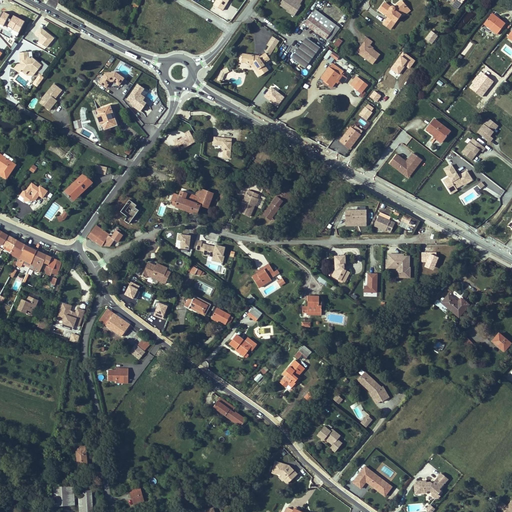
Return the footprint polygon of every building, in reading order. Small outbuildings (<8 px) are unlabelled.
[(216,0),(213,6),(224,11),(229,0),(216,0)] [(292,3),(288,0),(283,0),(280,5),(288,11),(289,9),(296,14),(302,6),(300,5),(303,1),(301,0),(292,0),(294,1),(292,3)] [(383,24),(390,29),(401,15),(398,12),(406,5),(401,0),(400,0),(394,6),(393,6),(392,6),(391,6),(390,7),(384,3),(379,10),(388,17),(383,24)] [(410,11),(406,5),(398,12),(401,15),(403,17),(410,11)] [(311,16),(326,27),(331,22),(315,10),(311,16)] [(483,24),(497,34),(505,23),(498,18),(497,20),(491,15),(483,24)] [(331,22),(326,27),(311,16),(305,24),(325,39),(336,25),(331,22)] [(325,39),(329,42),(339,28),(336,25),(325,39)] [(435,25),(429,34),(435,38),(441,30),(435,25)] [(55,39),(37,27),(32,33),(50,46),(55,39)] [(280,40),(274,35),(268,43),(271,45),(268,49),(270,51),(272,52),(280,40)] [(380,55),(372,49),(373,48),(370,46),(372,42),(366,37),(363,41),(364,42),(361,46),(363,48),(360,52),(366,57),(365,58),(373,64),(380,55)] [(339,38),(334,45),(337,47),(342,41),(339,38)] [(307,39),(292,59),(304,67),(319,48),(307,39)] [(360,52),(363,48),(361,46),(357,52),(365,58),(366,57),(360,52)] [(327,60),(332,53),(329,51),(324,57),(327,60)] [(29,52),(21,54),(22,62),(24,62),(24,65),(19,66),(16,70),(21,73),(25,72),(28,75),(30,71),(33,71),(36,73),(42,65),(33,58),(32,59),(29,57),(29,52)] [(336,61),(340,57),(333,52),(330,56),(336,61)] [(254,66),(260,76),(268,70),(263,64),(270,59),(267,55),(265,53),(259,58),(254,57),(254,56),(242,54),(241,62),(247,62),(247,64),(251,65),(253,63),(255,66),(254,66)] [(228,67),(222,70),(220,76),(223,77),(226,73),(230,71),(228,67)] [(331,87),(337,80),(342,83),(346,78),(341,74),(340,76),(329,68),(321,78),(324,80),(328,83),(327,84),(331,87)] [(119,87),(125,79),(114,71),(111,75),(107,72),(98,84),(106,90),(112,82),(119,87)] [(80,74),(76,79),(81,83),(85,78),(80,74)] [(356,85),(354,88),(360,93),(367,85),(357,77),(353,82),(356,85)] [(141,95),(145,90),(137,84),(125,101),(140,111),(148,100),(141,95)] [(63,91),(55,85),(43,100),(47,103),(53,108),(58,102),(56,100),(55,99),(57,96),(58,97),(63,91)] [(272,87),(264,96),(277,108),(285,98),(272,87)] [(110,105),(97,110),(99,114),(97,117),(99,124),(103,125),(105,130),(117,125),(113,113),(110,105)] [(365,107),(360,115),(366,120),(372,112),(365,107)] [(491,114),(480,129),(492,138),(495,135),(492,132),(496,128),(494,127),(496,125),(497,126),(500,122),(491,114)] [(434,119),(430,124),(426,130),(441,142),(450,131),(434,119)] [(340,140),(350,148),(360,135),(350,127),(340,140)] [(178,151),(196,143),(189,131),(184,133),(185,136),(173,142),(178,151)] [(231,138),(214,138),(213,145),(222,145),(222,149),(224,149),(223,157),(230,157),(231,138)] [(472,138),(461,153),(471,160),(474,156),(472,155),(474,153),(475,154),(479,150),(482,152),(485,148),(472,138)] [(16,165),(0,154),(0,165),(2,167),(1,168),(0,169),(0,174),(6,179),(16,165)] [(403,161),(396,155),(389,164),(405,176),(413,167),(416,169),(422,161),(413,154),(406,163),(405,164),(402,162),(403,161)] [(459,184),(472,179),(467,168),(457,173),(451,162),(443,167),(447,174),(442,178),(451,194),(461,189),(459,184)] [(34,173),(38,167),(33,165),(29,171),(34,173)] [(108,167),(96,165),(95,172),(106,175),(108,167)] [(413,167),(405,176),(408,179),(416,169),(413,167)] [(74,201),(94,183),(85,173),(65,191),(74,201)] [(43,194),(47,189),(40,184),(38,186),(36,184),(36,185),(31,182),(27,188),(24,188),(25,198),(33,197),(36,193),(38,194),(39,192),(43,194)] [(197,215),(199,209),(201,209),(202,206),(208,208),(213,193),(202,189),(199,197),(181,190),(179,196),(177,201),(173,200),(173,202),(172,205),(197,215)] [(48,190),(44,196),(50,200),(54,194),(48,190)] [(253,215),(257,203),(255,202),(257,197),(259,197),(260,193),(249,190),(246,200),(247,200),(246,204),(245,204),(242,212),(253,215)] [(284,200),(287,202),(291,197),(282,191),(279,196),(277,195),(263,213),(270,218),(284,200)] [(366,209),(351,209),(351,215),(347,215),(347,222),(351,222),(351,220),(356,220),(366,220),(366,209)] [(68,214),(65,213),(63,217),(61,216),(57,217),(59,221),(64,219),(68,214)] [(263,213),(261,216),(268,221),(270,218),(263,213)] [(379,216),(375,225),(386,230),(390,221),(379,216)] [(105,246),(107,244),(110,246),(114,239),(118,242),(123,235),(119,232),(121,230),(118,228),(113,234),(111,232),(109,235),(96,226),(87,237),(93,240),(97,243),(102,246),(102,245),(105,246)] [(4,232),(3,232),(0,236),(0,242),(5,245),(7,241),(6,240),(9,235),(4,232)] [(203,235),(196,234),(194,243),(201,244),(203,235)] [(3,249),(3,250),(10,254),(11,253),(18,240),(9,235),(6,240),(7,241),(5,245),(3,249)] [(190,249),(191,236),(177,235),(176,248),(190,249)] [(11,253),(19,258),(25,245),(18,240),(11,253)] [(214,242),(206,241),(203,253),(213,255),(212,256),(217,257),(216,259),(222,261),(224,254),(223,254),(225,243),(216,241),(215,243),(215,244),(213,244),(214,242)] [(25,245),(19,258),(16,265),(21,267),(24,260),(31,264),(37,250),(25,245)] [(41,268),(47,255),(37,250),(31,264),(41,268)] [(425,269),(436,271),(438,257),(436,257),(436,254),(422,251),(420,261),(426,262),(425,269)] [(209,260),(222,262),(222,261),(216,259),(217,257),(212,256),(213,255),(203,253),(202,255),(210,257),(209,260)] [(409,276),(409,269),(406,269),(406,255),(402,255),(396,255),(396,254),(387,254),(387,259),(387,263),(392,263),(392,267),(396,267),(396,269),(397,269),(397,273),(397,276),(409,276)] [(340,267),(340,271),(338,272),(335,278),(344,282),(348,271),(346,270),(346,266),(347,266),(346,257),(336,258),(337,267),(340,267)] [(52,258),(49,266),(46,265),(45,267),(48,268),(47,270),(52,272),(54,268),(57,260),(52,258)] [(62,262),(57,260),(54,268),(59,270),(62,262)] [(148,263),(142,276),(147,278),(148,276),(165,284),(171,272),(166,271),(156,266),(148,263)] [(259,288),(268,282),(267,281),(271,278),(269,276),(274,272),(269,264),(263,268),(264,269),(257,273),(252,277),(259,288)] [(191,266),(188,272),(194,275),(196,273),(200,275),(202,272),(191,266)] [(367,286),(364,286),(363,296),(377,297),(378,274),(367,273),(367,286)] [(320,283),(323,286),(324,284),(327,280),(320,275),(317,279),(321,282),(320,283)] [(280,287),(286,283),(282,278),(277,281),(280,287)] [(133,296),(126,291),(122,296),(129,301),(133,296)] [(449,294),(442,302),(459,316),(469,304),(461,298),(457,303),(456,302),(457,301),(449,294)] [(248,298),(247,299),(252,304),(256,300),(251,295),(248,298)] [(38,300),(28,296),(26,301),(23,299),(18,310),(26,313),(27,309),(33,312),(38,300)] [(319,305),(319,301),(319,296),(309,296),(308,307),(303,307),(303,312),(308,312),(308,311),(322,311),(322,305),(319,305)] [(184,307),(188,309),(189,307),(190,306),(202,312),(201,314),(205,316),(210,305),(194,297),(193,300),(189,297),(184,307)] [(71,305),(63,302),(57,318),(63,320),(65,322),(71,324),(74,324),(79,325),(84,310),(77,307),(75,312),(70,310),(71,305)] [(217,308),(212,318),(218,321),(226,325),(227,322),(230,316),(217,308)] [(247,314),(252,318),(257,312),(252,308),(247,314)] [(107,309),(99,321),(121,337),(130,325),(107,309)] [(252,318),(255,321),(260,315),(257,312),(252,318)] [(65,322),(63,320),(61,326),(80,333),(81,330),(73,327),(74,324),(71,324),(65,322)] [(499,333),(493,341),(505,351),(511,343),(499,333)] [(252,346),(236,335),(229,344),(236,349),(245,355),(247,353),(252,346)] [(142,340),(137,346),(144,351),(150,343),(141,336),(139,338),(142,340)] [(473,344),(466,337),(461,342),(468,349),(473,344)] [(310,354),(302,348),(295,356),(298,359),(302,355),(303,354),(307,357),(310,354)] [(295,360),(284,374),(286,376),(284,378),(289,382),(288,384),(292,388),(296,383),(295,382),(298,378),(297,377),(304,368),(295,360)] [(107,383),(128,384),(129,369),(108,369),(107,383)] [(258,383),(263,376),(259,373),(254,380),(258,383)] [(366,376),(364,373),(357,382),(360,384),(366,376)] [(381,387),(366,376),(360,384),(371,393),(377,402),(381,399),(382,400),(388,396),(382,386),(381,387)] [(309,402),(314,396),(310,392),(305,398),(309,401),(309,402)] [(213,407),(241,426),(246,419),(236,412),(235,413),(233,411),(235,408),(217,395),(214,400),(217,402),(213,407)] [(367,415),(360,423),(367,428),(373,420),(367,415)] [(317,436),(323,441),(326,437),(334,444),(331,448),(336,452),(343,443),(338,440),(341,436),(333,429),(331,432),(324,427),(317,436)] [(236,430),(231,437),(232,438),(235,440),(240,433),(236,430)] [(323,441),(323,442),(331,448),(334,444),(326,437),(323,441)] [(87,465),(85,445),(76,446),(78,466),(87,465)] [(297,468),(274,462),(271,474),(279,476),(278,481),(292,485),(297,468)] [(366,484),(386,498),(393,487),(364,466),(352,483),(362,490),(366,484)] [(302,478),(306,473),(302,469),(298,474),(302,478)] [(415,482),(415,490),(426,491),(427,489),(430,489),(432,491),(435,491),(438,494),(439,493),(442,490),(440,489),(446,482),(439,476),(433,483),(431,481),(427,481),(424,481),(424,479),(418,479),(415,482)] [(131,494),(134,503),(144,501),(140,487),(131,490),(132,494),(131,494)] [(92,511),(91,490),(81,490),(82,511),(92,511)] [(74,492),(57,493),(58,505),(75,504),(74,492)] [(511,511),(511,500),(508,505),(505,503),(500,508),(505,511),(511,511)]
